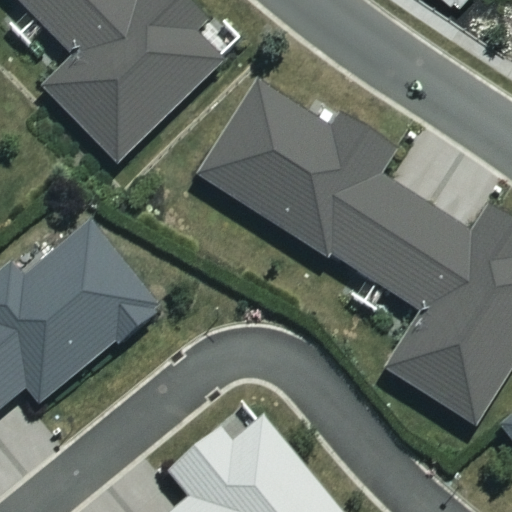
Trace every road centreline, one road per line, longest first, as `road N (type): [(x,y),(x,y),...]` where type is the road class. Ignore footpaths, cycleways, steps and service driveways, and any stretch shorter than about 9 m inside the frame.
road 1 (residential): [(28,511),(205,362),(234,353),(273,361),(309,385),(426,511)]
road 2 (residential): [(308,0),(511,139)]
